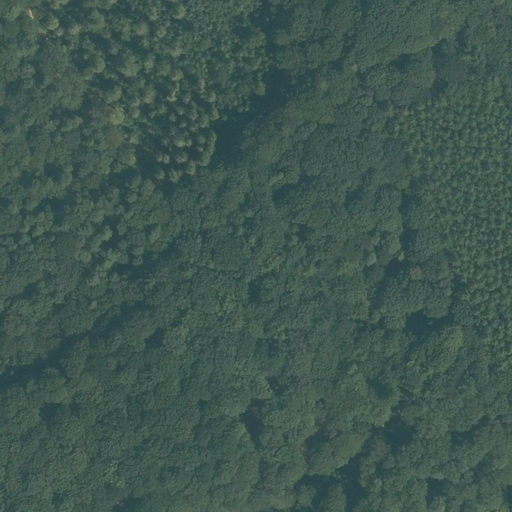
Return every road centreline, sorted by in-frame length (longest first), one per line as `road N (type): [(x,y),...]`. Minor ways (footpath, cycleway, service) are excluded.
road 1 (track): [(243,154),(256,255),(213,360),(213,448)]
road 2 (track): [(243,154),(177,189),(161,188),(68,69)]
road 3 (track): [(385,0),(255,131),(243,154)]
road 4 (track): [(463,0),(511,123)]
road 5 (track): [(381,416),(511,400)]
